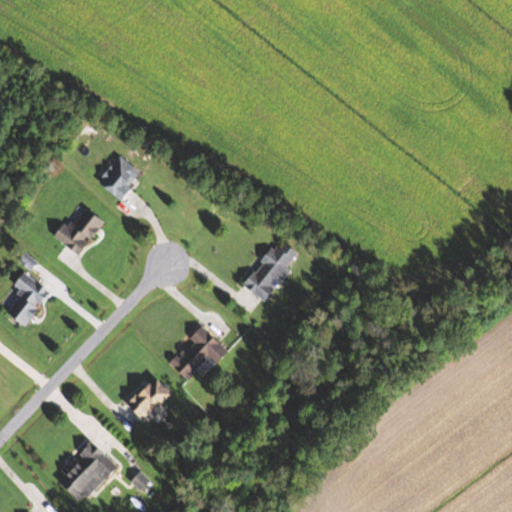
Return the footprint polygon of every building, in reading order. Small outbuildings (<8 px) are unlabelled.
[(124,197),(144,173),(122,155),(102,179),(124,197)] [(58,236),(82,254),(108,220),(89,207),(77,223),(70,219),(58,236)] [(275,245),(247,285),(269,300),(303,253),(287,241),(281,249),(275,245)] [(25,290),(9,310),(28,325),(54,292),(27,271),(17,284),(25,290)] [(174,362),(190,379),(214,357),(220,363),(231,352),(205,325),(192,337),(196,341),(174,362)] [(132,399),(144,418),(176,396),(164,378),(132,399)] [(60,477),(86,502),(121,465),(94,440),(60,477)] [(135,481),(145,490),(154,481),(144,471),(135,481)]
